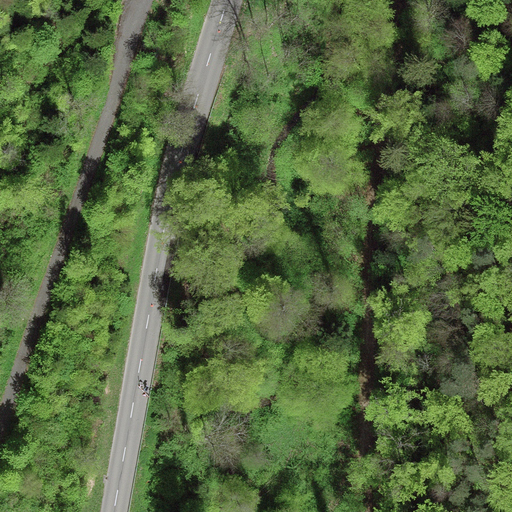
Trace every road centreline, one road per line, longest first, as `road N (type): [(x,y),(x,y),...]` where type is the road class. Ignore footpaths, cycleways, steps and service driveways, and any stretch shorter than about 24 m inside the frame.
road 1 (tertiary): [(112,511),(156,272),(225,0)]
road 2 (track): [(363,511),(382,79),(405,0)]
road 3 (unclassified): [(144,0),(0,429)]
